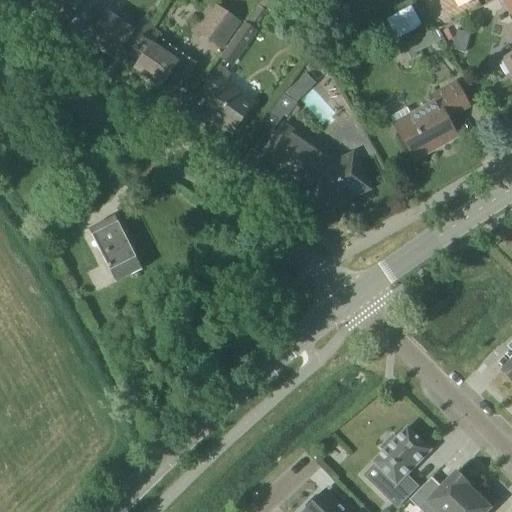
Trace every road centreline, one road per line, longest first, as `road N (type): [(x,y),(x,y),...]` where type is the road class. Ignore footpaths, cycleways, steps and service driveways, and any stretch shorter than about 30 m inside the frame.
road 1 (residential): [(350,300),(0,41)]
road 2 (secondary): [(112,511),(243,385),(350,300)]
road 3 (residential): [(511,454),(350,300)]
road 4 (secondary): [(350,300),(511,192)]
